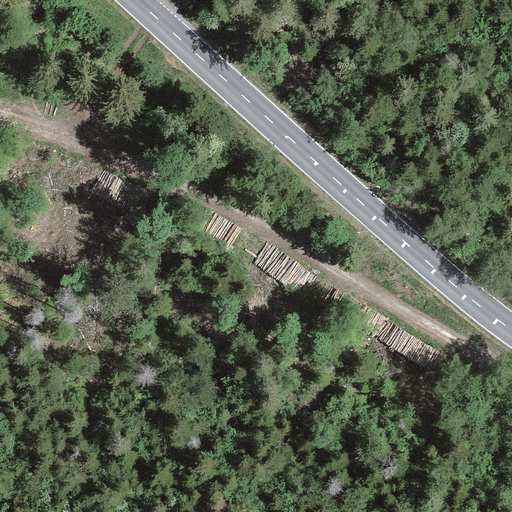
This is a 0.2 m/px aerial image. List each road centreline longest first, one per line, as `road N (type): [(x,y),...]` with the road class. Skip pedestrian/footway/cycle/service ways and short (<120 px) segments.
road 1 (track): [(0,124),(237,212),(511,365)]
road 2 (secondary): [(511,330),(422,259),(136,0)]
